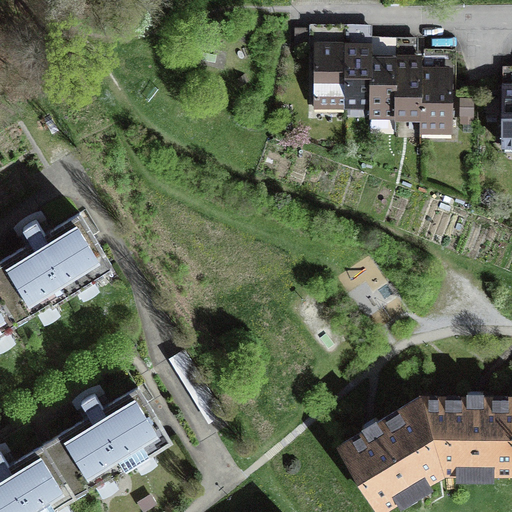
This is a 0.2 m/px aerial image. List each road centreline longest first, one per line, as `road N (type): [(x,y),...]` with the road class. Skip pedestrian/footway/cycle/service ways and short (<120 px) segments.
road 1 (unknown): [(235,481),(174,395),(157,361),(139,282),(81,192),(67,188),(0,228)]
road 2 (residential): [(511,15),(293,7)]
road 3 (unknown): [(0,438),(123,365)]
